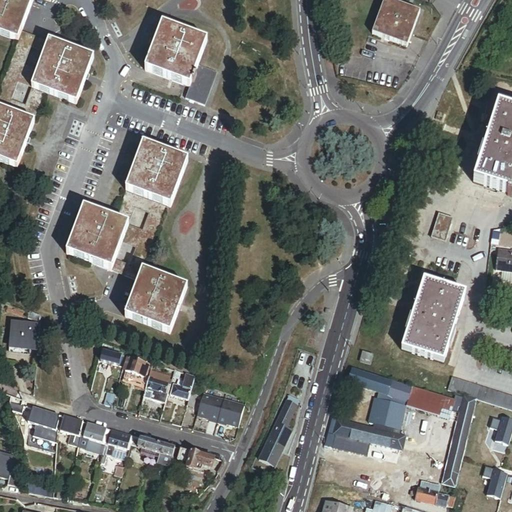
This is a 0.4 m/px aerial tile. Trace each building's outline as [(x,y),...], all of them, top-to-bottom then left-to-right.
[(0,0),(0,36),(18,44),(22,33),(34,0),(0,0)] [(385,2),(373,37),(408,50),(420,15),(385,2)] [(190,88),(198,68),(207,43),(163,26),(146,72),(190,88)] [(18,44),(0,93),(0,111),(7,114),(12,101),(18,84),(24,66),(31,48),(35,38),(22,33),(18,44)] [(46,53),(49,43),(35,38),(31,48),(46,53)] [(32,90),(46,95),(77,106),(94,60),(49,43),(46,53),(39,72),(32,90)] [(18,84),(32,90),(39,72),(24,66),(18,84)] [(218,75),(198,68),(190,88),(186,100),(206,108),(218,75)] [(21,119),(35,124),(46,95),(32,90),(26,107),(21,119)] [(7,114),(21,119),(26,107),(12,101),(7,114)] [(484,151),(479,168),(474,185),(511,196),(511,112),(498,108),(484,151)] [(0,163),(18,171),(35,124),(21,119),(7,114),(0,111),(0,163)] [(126,193),(140,199),(154,204),(167,209),(171,210),(188,163),(144,146),(126,193)] [(126,193),(116,222),(130,227),(135,211),(140,199),(126,193)] [(154,204),(140,199),(135,211),(149,217),(154,204)] [(139,284),(143,274),(167,209),(154,204),(149,217),(144,232),(136,252),(130,269),(126,279),(139,284)] [(67,257),(112,274),(116,264),(122,247),(130,227),(116,222),(85,210),(67,257)] [(445,246),(453,221),(439,216),(431,241),(445,246)] [(144,232),(130,227),(122,247),(136,252),(144,232)] [(511,251),(497,250),(495,271),(511,273),(511,251)] [(116,264),(112,274),(126,279),(130,269),(116,264)] [(139,284),(125,322),(169,338),(187,290),(143,274),(139,284)] [(423,283),(412,318),(407,335),(402,352),(444,365),(449,349),(454,332),(465,296),(423,283)] [(41,322),(31,318),(29,325),(41,328),(41,322)] [(407,335),(412,318),(409,318),(404,334),(407,335)] [(39,356),(41,331),(15,329),(13,354),(39,356)] [(457,333),(454,332),(449,349),(452,349),(457,333)] [(108,354),(124,359),(126,355),(125,355),(109,350),(108,354)] [(124,365),(126,360),(124,359),(108,354),(104,353),(101,361),(119,367),(120,364),(124,365)] [(376,358),(365,354),(362,364),(373,368),(376,358)] [(125,374),(144,380),(148,366),(129,360),(125,374)] [(149,379),(169,384),(170,377),(151,372),(149,379)] [(179,381),(181,374),(175,372),(173,379),(179,381)] [(387,398),(391,384),(353,372),(348,385),(383,396),(387,398)] [(191,395),(195,379),(186,376),(183,388),(174,385),(171,396),(189,401),(191,395)] [(166,406),(171,385),(169,384),(149,379),(144,400),(166,406)] [(511,397),(453,379),(449,392),(464,397),(476,401),(511,411),(511,397)] [(411,391),(391,384),(387,398),(407,404),(411,391)] [(452,401),(411,391),(407,404),(406,410),(448,421),(448,420),(450,413),(452,401)] [(110,394),(106,406),(113,408),(116,396),(110,394)] [(194,402),(196,396),(191,395),(189,401),(187,407),(193,408),(194,402)] [(217,424),(224,401),(203,395),(202,398),(200,404),(196,417),(209,421),(208,422),(217,424)] [(374,431),(399,437),(406,410),(407,404),(387,398),(383,396),(374,431)] [(287,403),(297,408),(299,404),(289,399),(287,403)] [(238,429),(245,407),(224,401),(217,424),(226,427),(226,426),(238,429)] [(477,405),(462,401),(440,489),(455,492),(477,405)] [(292,416),(297,408),(287,403),(259,462),(275,469),(292,434),(290,433),(285,431),(292,416)] [(33,417),(30,427),(37,428),(56,433),(59,422),(59,417),(35,411),(33,417)] [(80,439),(84,424),(65,419),(61,433),(80,439)] [(374,431),(336,421),(332,436),(400,453),(403,438),(399,437),(374,431)] [(501,423),(492,421),(490,431),(498,434),(501,423)] [(511,437),(511,424),(502,422),(495,446),(508,450),(511,437)] [(89,426),(84,424),(80,439),(81,439),(79,450),(104,456),(104,453),(106,446),(104,445),(84,440),(87,430),(87,431),(89,426)] [(106,435),(107,431),(89,426),(87,431),(87,430),(84,440),(104,445),(107,435),(106,435)] [(56,433),(37,428),(36,433),(48,436),(46,443),(58,445),(58,434),(56,433)] [(128,452),(132,438),(113,432),(109,447),(128,452)] [(174,460),(176,450),(135,438),(135,439),(132,449),(162,457),(174,460)] [(104,453),(129,460),(131,453),(128,452),(109,447),(106,446),(104,453)] [(192,454),(181,451),(178,462),(188,465),(192,454)] [(202,474),(203,469),(206,458),(192,454),(188,465),(187,470),(202,474)] [(174,460),(162,457),(159,468),(171,471),(174,460)] [(12,473),(13,469),(7,468),(9,460),(2,458),(1,466),(0,471),(0,478),(10,481),(9,486),(18,488),(21,475),(12,473)] [(212,471),(216,461),(206,458),(203,469),(212,471)] [(494,471),(485,469),(483,477),(482,480),(491,482),(494,471)] [(507,478),(493,475),(487,501),(500,505),(507,478)] [(57,489),(56,500),(70,502),(73,487),(59,484),(59,489),(57,489)] [(55,487),(40,485),(42,497),(54,499),(55,487)] [(77,488),(74,503),(90,506),(94,492),(77,488)] [(144,500),(141,511),(152,511),(155,503),(144,500)]
